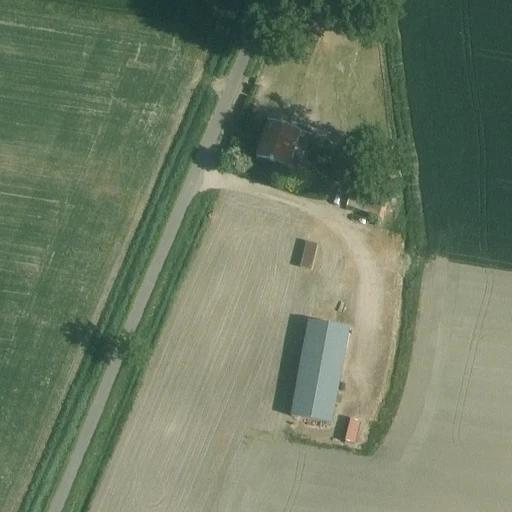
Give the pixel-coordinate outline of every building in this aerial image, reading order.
[(305,140),(306,135),(269,122),(257,159),(289,170),(299,138),(305,140)] [(352,192),(347,207),(378,218),(383,203),(352,192)] [(305,243),(299,269),(310,272),(315,245),(305,243)] [(308,322),(291,418),(331,425),(349,330),(308,322)] [(357,411),(352,436),(363,438),(368,413),(357,411)]
